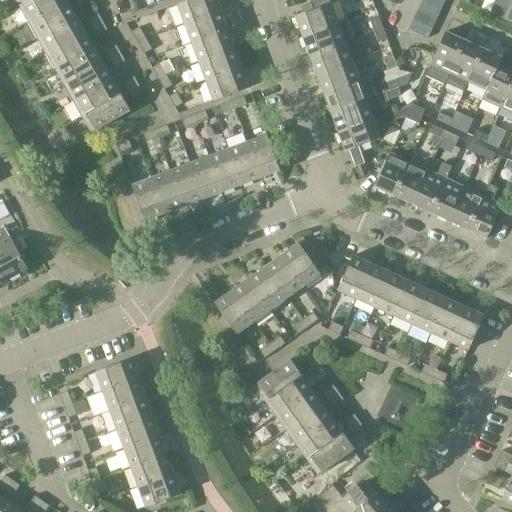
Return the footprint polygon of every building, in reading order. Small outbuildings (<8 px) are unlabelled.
[(67,0),(30,0),(20,6),(29,22),(67,0)] [(67,0),(29,22),(38,37),(77,15),(67,0)] [(220,10),(216,0),(186,0),(176,4),(184,23),(220,10)] [(294,16),(301,36),(337,23),(328,0),(308,0),(309,3),(301,6),(304,12),(294,16)] [(421,0),(416,10),(436,19),(440,9),(421,0)] [(444,0),(420,0),(421,0),(440,9),(444,0)] [(511,24),(511,0),(494,0),(493,2),(507,9),(502,20),(511,24)] [(227,29),(220,10),(184,23),(191,42),(227,29)] [(416,10),(412,20),(431,29),(436,19),(416,10)] [(98,13),(87,20),(92,27),(102,21),(98,13)] [(86,31),(77,15),(38,37),(47,53),(86,31)] [(368,18),(372,30),(381,27),(377,15),(368,18)] [(431,29),(412,20),(407,29),(427,38),(431,29)] [(96,35),(107,29),(102,21),(92,27),(96,35)] [(301,36),(309,55),(344,42),(337,23),(301,36)] [(131,31),(137,42),(145,38),(139,27),(131,31)] [(385,39),(381,27),(372,30),(377,42),(385,39)] [(191,42),(198,62),(234,48),(227,29),(191,42)] [(94,47),(86,31),(47,53),(56,69),(94,47)] [(444,84),(449,73),(464,41),(444,32),(429,65),(430,65),(425,76),(444,84)] [(151,49),(145,38),(137,42),(144,53),(151,49)] [(462,93),(467,82),(482,49),(464,41),(449,73),(444,84),(462,93)] [(316,74),(351,61),(344,42),(309,55),(316,74)] [(109,59),(120,53),(115,45),(104,51),(109,59)] [(94,47),(56,69),(65,84),(103,63),(94,47)] [(241,67),(234,48),(198,62),(205,81),(241,67)] [(467,82),(485,90),(496,67),(501,57),(482,49),(467,82)] [(124,60),(120,53),(109,59),(113,66),(124,60)] [(383,57),(387,69),(396,66),(391,54),(383,57)] [(316,74),(323,93),(358,80),(351,61),(316,74)] [(112,78),(103,63),(65,84),(73,100),(112,78)] [(152,67),(158,78),(165,74),(159,63),(152,67)] [(401,78),(396,66),(387,69),(392,81),(383,84),(386,92),(397,88),(408,84),(411,74),(401,78)] [(248,87),(241,67),(205,81),(212,100),(248,87)] [(480,99),(499,108),(511,80),(511,73),(496,67),(485,90),(480,99)] [(172,85),(165,74),(158,78),(164,89),(172,85)] [(127,90),(138,84),(133,76),(122,82),(127,90)] [(121,94),(112,78),(73,100),(82,116),(121,94)] [(330,113),(366,100),(358,80),(323,93),(330,113)] [(511,80),(499,108),(511,113),(511,80)] [(142,91),(138,84),(127,90),(131,98),(142,91)] [(390,100),(401,96),(398,88),(387,92),(390,100)] [(168,96),(175,107),(182,103),(176,92),(168,96)] [(130,110),(121,94),(82,116),(91,132),(130,110)] [(243,96),(231,100),(234,109),(246,104),(243,96)] [(234,109),(231,100),(218,105),(222,113),(234,109)] [(330,113),(337,132),(373,119),(366,100),(330,113)] [(412,103),(408,111),(421,117),(424,109),(412,103)] [(207,119),(203,111),(191,115),(195,124),(207,119)] [(421,117),(408,111),(405,119),(417,124),(421,117)] [(449,126),(452,118),(439,112),(436,120),(449,126)] [(195,124),(191,115),(179,120),(182,128),(195,124)] [(337,132),(344,151),(380,138),(376,127),(388,122),(385,115),(373,119),(337,132)] [(465,124),(452,118),(449,126),(462,132),(465,124)] [(167,124),(154,129),(158,137),(170,133),(167,124)] [(443,139),(446,132),(433,126),(430,133),(443,139)] [(158,137),(154,129),(142,134),(146,142),(158,137)] [(472,137),(485,143),(488,135),(476,129),(472,137)] [(459,138),(446,132),(443,139),(456,145),(459,138)] [(246,142),(259,177),(279,170),(266,134),(246,142)] [(501,141),(488,135),(485,143),(498,149),(501,141)] [(116,143),(119,152),(131,147),(128,139),(116,143)] [(240,184),(259,177),(246,142),(227,149),(240,184)] [(466,149),(479,155),(482,148),(469,143),(466,149)] [(495,154),(482,148),(479,155),(492,161),(495,154)] [(208,156),(221,191),(240,184),(227,149),(208,156)] [(374,186),(393,195),(408,162),(389,154),(374,186)] [(202,198),(221,191),(208,156),(189,163),(202,198)] [(511,170),(511,161),(506,159),(503,166),(511,170)] [(393,195),(412,203),(427,171),(408,162),(393,195)] [(170,170),(183,206),(202,198),(189,163),(170,170)] [(412,203),(430,212),(445,179),(450,166),(442,163),(436,175),(427,171),(412,203)] [(359,164),(351,167),(355,179),(363,176),(359,164)] [(151,177),(164,213),(183,206),(170,170),(151,177)] [(131,184),(144,220),(164,213),(151,177),(131,184)] [(463,187),(445,179),(430,212),(448,220),(463,187)] [(501,205),(492,201),(498,188),(488,184),(483,196),(468,229),(486,237),(501,205)] [(448,220),(468,229),(483,196),(463,187),(448,220)] [(0,229),(0,262),(9,278),(27,268),(4,227),(0,229)] [(297,242),(280,254),(302,285),(320,273),(297,242)] [(280,254),(263,266),(286,297),(302,285),(280,254)] [(355,298),(371,264),(352,255),(336,290),(355,298)] [(0,283),(9,278),(0,262),(0,283)] [(389,272),(371,264),(355,298),(373,307),(389,272)] [(269,310),(286,297),(263,266),(247,278),(269,310)] [(389,272),(373,307),(392,315),(408,281),(389,272)] [(247,278),(230,290),(253,322),(269,310),(247,278)] [(410,324),(426,289),(408,281),(392,315),(410,324)] [(429,332),(445,298),(426,289),(410,324),(429,332)] [(213,303),(236,334),(253,322),(230,290),(213,303)] [(320,302),(328,306),(334,294),(326,290),(320,302)] [(447,341),(463,306),(445,298),(429,332),(447,341)] [(466,350),(482,315),(463,306),(447,341),(466,350)] [(316,320),(310,313),(300,320),(305,328),(316,320)] [(305,328),(300,320),(290,328),(295,335),(305,328)] [(329,322),(325,330),(338,336),(341,327),(329,322)] [(345,339),(356,344),(360,336),(348,331),(345,339)] [(371,342),(360,336),(356,344),(367,350),(371,342)] [(277,337),(267,344),(273,352),(283,344),(277,337)] [(273,352),(267,344),(257,352),(263,359),(273,352)] [(382,356),(394,361),(397,353),(386,348),(382,356)] [(409,359),(397,353),(394,361),(405,367),(409,359)] [(299,364),(305,371),(315,363),(310,356),(299,364)] [(130,359),(94,372),(102,392),(137,378),(130,359)] [(288,360),(259,381),(252,386),(263,401),(299,375),(288,360)] [(305,371),(310,378),(320,371),(315,363),(305,371)] [(419,373),(430,378),(434,370),(423,365),(419,373)] [(446,376),(434,370),(430,378),(442,384),(446,376)] [(309,390),(299,375),(263,401),(273,416),(309,390)] [(109,411),(144,398),(137,378),(102,392),(109,411)] [(321,393),(326,400),(336,393),(331,385),(321,393)] [(320,404),(309,390),(273,416),(284,430),(320,404)] [(58,394),(63,406),(71,403),(67,391),(58,394)] [(341,400),(336,393),(326,400),(331,407),(341,400)] [(151,417),(144,398),(109,411),(116,430),(151,417)] [(75,414),(71,403),(63,406),(67,418),(75,414)] [(330,419),(320,404),(284,430),(294,445),(330,419)] [(342,422),(347,429),(357,422),(352,415),(342,422)] [(123,449),(159,436),(151,417),(116,430),(123,449)] [(294,445),(305,460),(341,434),(330,419),(294,445)] [(362,429),(357,422),(347,429),(352,437),(362,429)] [(72,432),(77,444),(85,441),(81,429),(72,432)] [(352,449),(341,434),(305,460),(316,475),(352,449)] [(159,436),(123,449),(130,468),(166,455),(159,436)] [(90,453),(85,441),(77,444),(81,456),(90,453)] [(500,450),(496,459),(508,464),(511,456),(500,450)] [(166,455),(130,468),(137,487),(173,474),(166,455)] [(504,472),(508,464),(496,459),(492,467),(504,472)] [(86,471),(91,482),(99,479),(95,467),(86,471)] [(173,474),(137,487),(144,507),(180,494),(173,474)] [(500,481),(489,475),(485,484),(496,489),(500,481)] [(0,480),(0,488),(4,491),(11,481),(3,476),(0,480)] [(104,491),(99,479),(91,482),(95,494),(104,491)] [(18,486),(11,481),(4,491),(11,496),(18,486)] [(499,501),(511,507),(511,486),(506,484),(499,501)] [(409,511),(398,498),(382,511),(370,496),(366,499),(355,485),(340,497),(330,485),(307,504),(313,511),(409,511)] [(0,497),(0,496),(0,511),(11,511),(15,507),(0,497)] [(26,507),(34,511),(41,501),(33,496),(26,507)] [(44,511),(48,506),(41,501),(34,511),(33,511),(44,511)]
